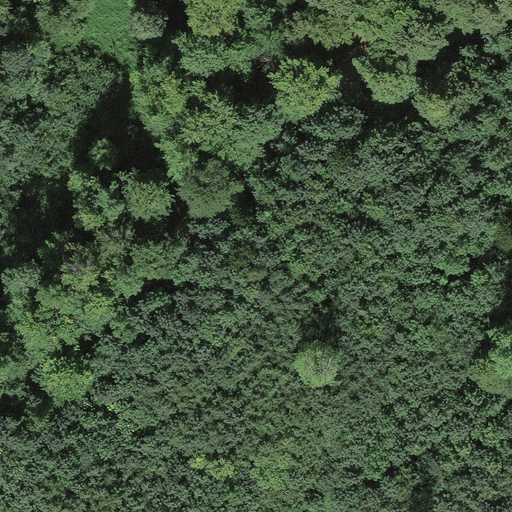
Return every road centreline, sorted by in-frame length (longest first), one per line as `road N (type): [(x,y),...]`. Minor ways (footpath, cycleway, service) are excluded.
road 1 (track): [(0,408),(245,164),(337,96)]
road 2 (track): [(0,479),(269,432),(309,434),(322,442),(315,511)]
road 3 (track): [(511,3),(402,53),(337,96)]
road 4 (track): [(511,96),(419,129),(383,122),(337,96)]
